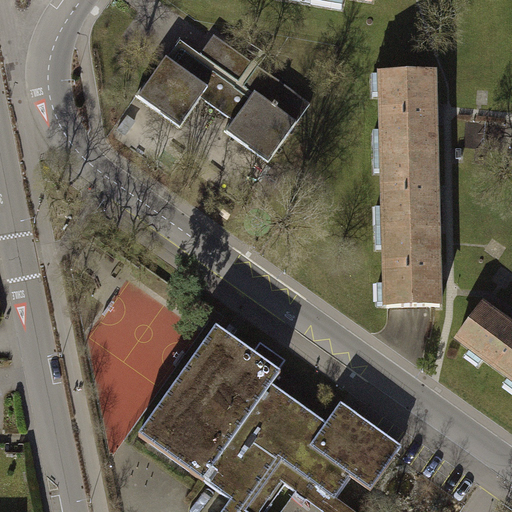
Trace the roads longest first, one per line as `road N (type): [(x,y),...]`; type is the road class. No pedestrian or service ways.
road 1 (residential): [(75,0),(47,63),(51,119),(87,167),(511,469)]
road 2 (residential): [(0,132),(73,511)]
